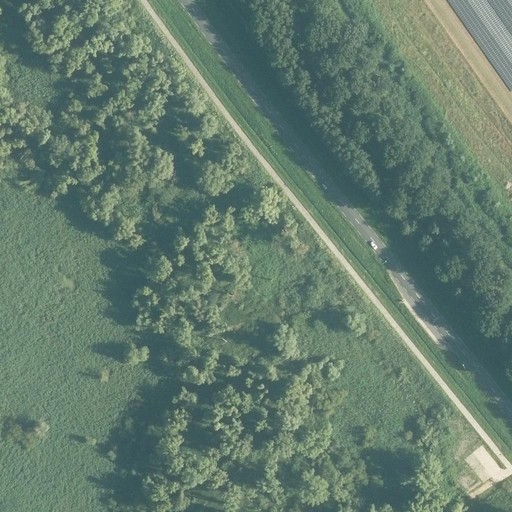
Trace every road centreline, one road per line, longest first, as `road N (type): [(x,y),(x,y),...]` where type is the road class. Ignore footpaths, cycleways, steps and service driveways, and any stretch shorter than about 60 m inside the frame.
road 1 (secondary): [(183,0),(511,414)]
road 2 (unknown): [(511,108),(434,0)]
